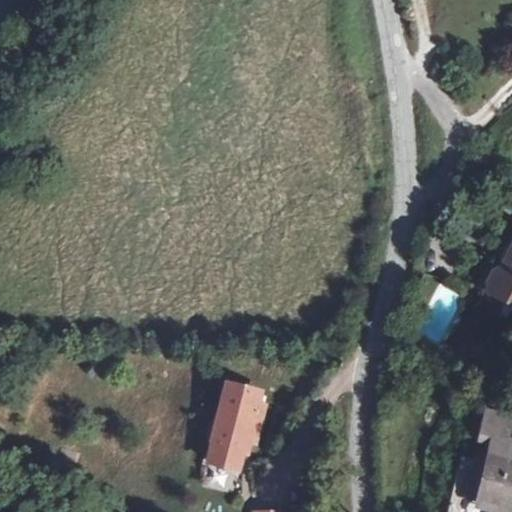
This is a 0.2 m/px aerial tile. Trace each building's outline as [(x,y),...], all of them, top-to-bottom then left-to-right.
[(511,254),(503,268),(495,272),(487,283),(488,292),(497,297),(503,294),(511,299),(511,254)] [(255,397),(224,390),(208,469),(239,475),(246,445),(254,447),(262,409),(253,408),(255,397)] [(511,511),(511,418),(487,412),(481,435),(492,438),(489,453),(483,477),(478,500),(497,504),(494,511),(511,511)] [(492,438),(481,435),(478,450),(489,453),(492,438)] [(478,500),(483,477),(472,474),(466,496),(478,500)]
